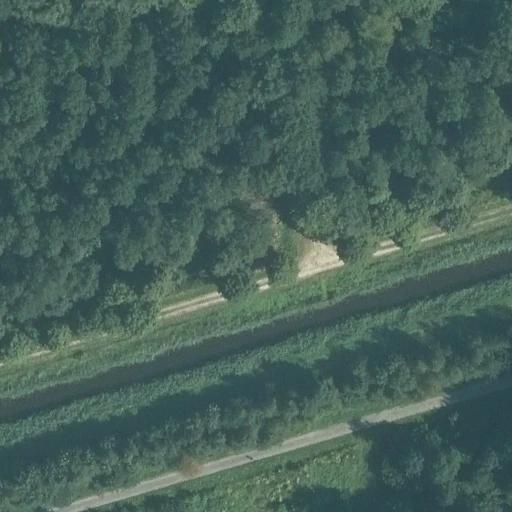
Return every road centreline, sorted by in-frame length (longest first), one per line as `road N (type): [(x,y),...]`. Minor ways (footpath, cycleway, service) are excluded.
road 1 (track): [(225,0),(308,273),(0,366)]
road 2 (track): [(79,511),(511,385)]
road 3 (track): [(511,214),(308,273)]
